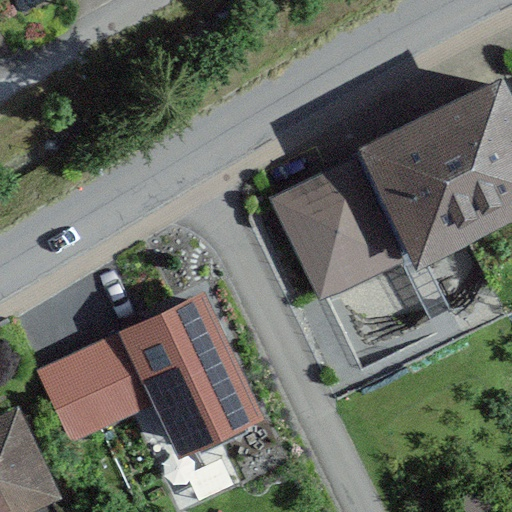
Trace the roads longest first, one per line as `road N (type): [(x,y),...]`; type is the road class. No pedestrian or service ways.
road 1 (residential): [(190,156),(363,511)]
road 2 (unclassified): [(463,0),(190,156)]
road 3 (unclassified): [(190,156),(0,270)]
road 4 (residential): [(0,97),(146,0)]
